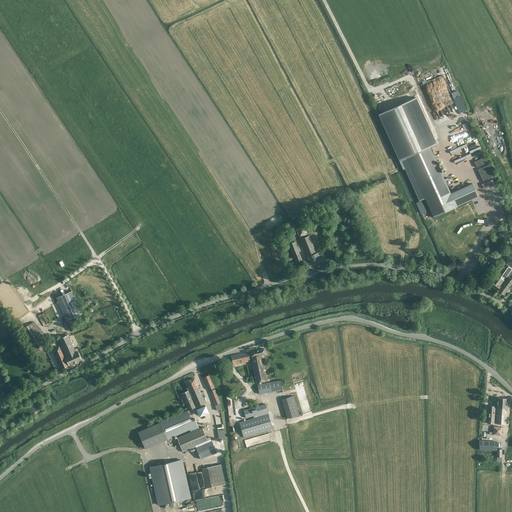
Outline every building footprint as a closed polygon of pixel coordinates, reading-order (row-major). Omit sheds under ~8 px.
[(437,144),(420,107),(416,97),(378,114),(399,161),(429,147),(437,144)] [(472,136),(462,140),(463,144),(461,144),(461,145),(473,141),(472,136)] [(425,199),(434,218),(457,207),(456,207),(478,197),(472,184),(450,194),(429,147),(399,161),(418,201),(425,199)] [(474,162),(477,168),(488,163),(485,157),(474,162)] [(478,170),(480,175),(491,170),(489,164),(478,170)] [(494,176),(491,170),(480,175),(483,181),(494,176)] [(310,222),(312,224),(313,226),(321,221),(319,217),(310,222)] [(296,229),(300,237),(308,234),(304,226),(296,229)] [(311,268),(312,268),(316,266),(321,264),(326,262),(324,256),(323,255),(321,256),(321,254),(319,255),(318,253),(316,253),(309,236),(300,240),(307,258),(309,263),(311,268)] [(296,262),(302,260),(295,242),(289,244),(296,262)] [(511,268),(511,269),(504,263),(489,284),(497,290),(501,284),(502,284),(504,282),(503,281),(511,268)] [(511,284),(511,283),(511,280),(508,278),(504,282),(502,284),(503,285),(498,291),(504,295),(511,284)] [(71,290),(56,298),(68,320),(82,313),(71,290)] [(52,322),(61,318),(56,307),(47,311),(52,322)] [(75,329),(70,320),(66,322),(70,332),(75,329)] [(34,354),(48,345),(34,322),(20,330),(34,354)] [(54,327),(58,336),(67,332),(63,323),(54,327)] [(69,366),(82,360),(78,352),(76,353),(68,335),(59,340),(67,357),(66,357),(66,358),(64,359),(59,347),(53,349),(62,369),(68,366),(65,361),(67,360),(69,365),(69,366)] [(256,383),(259,382),(259,384),(258,385),(259,394),(282,390),(281,381),(268,383),(262,384),(262,382),(269,380),(268,379),(267,379),(263,363),(262,363),(260,355),(265,354),(264,349),(250,352),(252,362),(252,363),(256,383)] [(250,361),(248,352),(231,356),(233,365),(250,361)] [(209,390),(214,388),(208,375),(203,377),(209,390)] [(189,391),(192,397),(196,407),(205,403),(194,378),(186,382),(189,391)] [(217,411),(222,409),(220,404),(220,403),(215,389),(209,391),(217,411)] [(192,397),(189,391),(188,391),(182,394),(189,410),(195,408),(191,397),(192,397)] [(288,418),(299,415),(293,396),(282,399),(288,418)] [(507,407),(507,399),(497,398),(497,408),(496,410),(497,410),(496,424),(505,424),(507,407)] [(244,437),(273,429),(265,404),(243,410),(246,418),(253,416),(254,418),(239,422),(244,437)] [(206,405),(197,409),(200,416),(210,413),(206,405)] [(146,449),(195,427),(187,411),(139,432),(146,449)] [(493,426),(493,435),(501,435),(502,427),(493,426)] [(177,438),(183,452),(208,441),(202,427),(177,438)] [(211,440),(208,441),(195,447),(201,459),(216,452),(211,440)] [(479,450),(496,451),(497,442),(479,441),(479,450)] [(159,505),(190,498),(181,460),(150,467),(159,505)] [(221,464),(213,466),(202,468),(206,488),(225,484),(221,464)]
